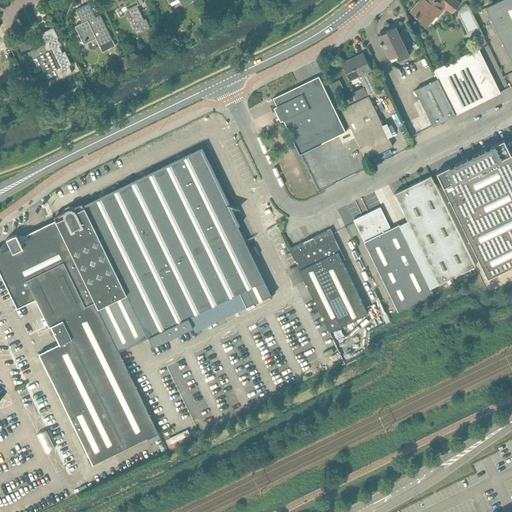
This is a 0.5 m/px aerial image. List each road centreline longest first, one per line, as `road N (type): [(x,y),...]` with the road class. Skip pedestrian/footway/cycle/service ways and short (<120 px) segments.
road 1 (unclassified): [(223,80),(280,198),(301,210),(511,111)]
road 2 (tertiary): [(0,192),(223,80)]
road 3 (secondary): [(511,421),(351,511)]
road 4 (tertiary): [(223,80),(292,47),(361,0)]
road 5 (secondary): [(380,511),(511,422)]
